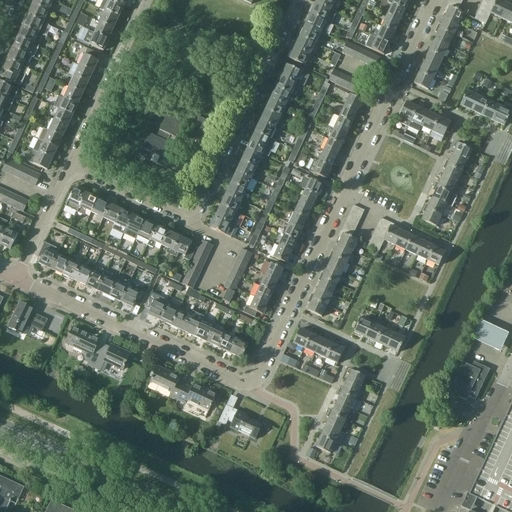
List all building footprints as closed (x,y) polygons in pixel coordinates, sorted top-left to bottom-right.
[(53,0),(52,0),(34,0),(32,4),(48,11),(53,0)] [(107,0),(103,0),(99,9),(105,12),(119,19),(124,8),(110,1),(107,0)] [(336,0),(317,0),(316,3),(331,10),(336,0)] [(388,0),(388,3),(392,5),(405,11),(409,0),(388,0)] [(458,11),(460,6),(449,0),(447,6),(458,11)] [(501,0),(496,0),(496,2),(493,8),(491,13),(490,14),(501,19),(508,5),(501,1),(501,0)] [(331,10),(316,3),(311,14),(331,24),(337,13),(331,10)] [(491,13),(493,8),(482,3),(480,8),(491,13)] [(48,11),(32,4),(27,15),(43,22),(48,11)] [(392,5),(387,16),(399,22),(405,11),(392,5)] [(511,23),(511,6),(508,5),(501,19),(511,24),(511,23)] [(464,14),(458,11),(447,6),(445,10),(448,11),(444,18),(459,25),(464,14)] [(488,19),(490,14),(491,13),(480,8),(477,14),(488,19)] [(81,12),(76,23),(84,26),(88,15),(81,12)] [(105,12),(100,23),(114,29),(119,19),(105,12)] [(331,24),(311,14),(305,26),(321,33),(326,35),(331,24)] [(485,24),(488,19),(477,14),(475,19),(485,24)] [(43,22),(27,15),(22,26),(42,35),(43,36),(49,25),(43,22)] [(387,16),(381,27),(394,33),(399,22),(387,16)] [(459,25),(444,18),(441,25),(439,24),(437,28),(453,36),(459,25)] [(100,23),(95,34),(109,40),(114,29),(100,23)] [(42,35),(22,26),(17,37),(33,44),(33,45),(38,47),(40,43),(39,42),(42,35)] [(321,33),(305,26),(300,37),(315,44),(321,33)] [(373,30),(371,36),(376,38),(389,44),(391,41),(393,41),(396,34),(394,33),(381,27),(379,33),(373,30)] [(453,36),(437,28),(435,32),(438,33),(434,40),(448,47),(453,36)] [(88,31),(83,42),(89,45),(103,51),(109,40),(95,34),(88,31)] [(61,38),(58,43),(59,43),(63,45),(69,34),(64,32),(61,38)] [(371,36),(365,47),(371,50),(381,55),(384,56),(389,44),(376,38),(371,36)] [(17,37),(12,48),(32,57),(33,58),(35,54),(38,47),(33,45),(33,44),(17,37)] [(315,44),(300,37),(295,48),(310,55),(315,44)] [(448,47),(434,40),(431,48),(428,46),(426,50),(443,58),(448,47)] [(347,56),(352,45),(347,42),(342,53),(347,56)] [(352,58),(358,47),(352,45),(347,56),(352,58)] [(358,61),(363,50),(358,47),(352,58),(358,61)] [(32,57),(12,48),(7,59),(26,68),(28,69),(30,64),(29,64),(32,57)] [(310,55),(295,48),(290,60),(305,67),(310,55)] [(85,55),(79,66),(94,72),(99,61),(96,60),(98,54),(88,49),(85,55)] [(363,63),(368,53),(363,50),(358,61),(363,63)] [(443,58),(426,50),(424,54),(427,56),(424,62),(438,69),(443,58)] [(369,66),(374,55),(368,53),(363,63),(369,66)] [(374,69),(379,58),(374,55),(369,66),(374,69)] [(26,68),(7,59),(1,70),(3,70),(0,76),(20,86),(25,75),(23,74),(26,68)] [(438,69),(424,62),(421,69),(418,68),(416,72),(433,80),(438,69)] [(286,65),(281,77),(296,84),(302,73),(286,65)] [(79,66),(74,77),(88,83),(94,72),(79,66)] [(334,84),(339,73),(333,70),(329,81),(328,81),(334,84)] [(433,80),(416,72),(414,76),(417,77),(414,85),(428,91),(433,80)] [(339,86),(344,76),(339,73),(334,84),(339,86)] [(451,74),(446,85),(452,88),(457,77),(451,74)] [(345,89),(350,78),(344,76),(339,86),(345,89)] [(52,91),(57,80),(51,77),(46,88),(52,91)] [(74,77),(69,88),(83,94),(88,83),(74,77)] [(281,77),(275,88),(291,95),(295,88),(299,90),(301,86),(296,84),(281,77)] [(350,92),(355,81),(350,78),(345,89),(350,92)] [(486,80),(483,87),(490,90),(493,83),(486,80)] [(0,81),(0,95),(13,101),(18,90),(0,81)] [(356,94),(361,83),(355,81),(350,92),(356,94)] [(361,97),(366,86),(361,83),(356,94),(361,97)] [(27,85),(25,90),(33,94),(35,89),(27,85)] [(445,87),(443,93),(449,95),(451,90),(445,87)] [(69,88),(64,98),(78,105),(83,94),(69,88)] [(275,88),(270,99),(286,107),(291,95),(275,88)] [(441,92),(437,101),(444,104),(448,95),(441,92)] [(471,111),(478,97),(467,92),(460,106),(471,111)] [(13,101),(0,95),(0,108),(2,110),(8,113),(13,101)] [(357,112),(362,101),(350,95),(345,106),(357,112)] [(59,96),(54,107),(59,109),(73,116),(78,105),(64,98),(59,96)] [(482,116),(488,102),(478,97),(471,111),(482,116)] [(270,99),(265,111),(280,118),(286,107),(270,99)] [(493,122),(499,107),(488,102),(482,116),(493,122)] [(408,128),(418,105),(414,103),(413,106),(406,103),(396,122),(408,128)] [(419,133),(421,127),(428,113),(421,110),(423,107),(418,105),(408,128),(419,133)] [(352,124),(357,112),(345,106),(339,118),(352,124)] [(504,127),(510,113),(499,107),(493,122),(504,127)] [(138,156),(150,161),(154,154),(161,157),(171,135),(178,139),(185,124),(195,129),(192,137),(206,144),(215,125),(178,108),(173,119),(166,115),(155,136),(148,133),(138,156)] [(59,109),(54,120),(68,127),(73,116),(59,109)] [(265,111),(260,122),(275,129),(280,118),(265,111)] [(432,132),(440,115),(436,114),(435,116),(428,113),(421,127),(432,132)] [(347,135),(352,124),(339,118),(334,115),(329,126),(334,129),(347,135)] [(444,117),(440,115),(432,132),(443,138),(450,123),(442,120),(444,117)] [(54,120),(49,131),(63,138),(64,136),(68,127),(54,120)] [(260,122),(254,133),(270,140),(275,129),(260,122)] [(43,128),(38,139),(44,142),(58,149),(63,138),(49,131),(43,128)] [(341,146),(347,135),(334,129),(329,140),(341,146)] [(393,129),(390,134),(397,137),(399,132),(393,129)] [(249,144),(246,150),(262,158),(263,155),(268,158),(276,142),(270,140),(254,133),(249,144)] [(303,142),(306,136),(301,133),(298,140),(303,142)] [(404,134),(401,140),(413,145),(415,139),(404,134)] [(38,139),(33,150),(39,153),(53,159),(58,149),(44,142),(38,139)] [(336,157),(341,146),(329,140),(323,152),(336,157)] [(471,151),(454,143),(452,147),(455,148),(452,155),(466,162),(471,151)] [(298,153),(301,147),(296,145),(293,151),(298,153)] [(33,150),(28,161),(48,170),(53,159),(39,153),(33,150)] [(246,150),(241,161),(257,168),(262,158),(246,150)] [(331,169),(336,157),(323,152),(318,163),(331,169)] [(301,154),(297,162),(306,160),(307,157),(301,154)] [(466,162),(452,155),(449,162),(446,161),(444,165),(461,173),(466,162)] [(292,165),(295,158),(290,156),(287,162),(292,165)] [(8,173),(13,162),(7,160),(2,171),(8,173)] [(241,161),(236,172),(251,180),(257,168),(241,161)] [(13,176),(18,165),(13,162),(8,173),(13,176)] [(325,180),(331,169),(318,163),(313,174),(325,180)] [(19,178),(24,168),(18,165),(13,176),(19,178)] [(461,173),(444,165),(442,169),(445,170),(442,177),(456,184),(461,173)] [(189,180),(194,170),(187,166),(182,176),(189,180)] [(24,181),(29,170),(24,168),(19,178),(24,181)] [(30,184),(35,173),(29,170),(24,181),(30,184)] [(293,170),(291,175),(298,179),(301,173),(293,170)] [(236,172),(231,184),(246,191),(252,193),(257,182),(251,180),(236,172)] [(35,186),(40,177),(40,175),(35,173),(30,184),(35,186)] [(456,184),(442,177),(439,184),(436,182),(434,186),(451,194),(456,184)] [(317,196),(323,185),(310,180),(305,190),(317,196)] [(231,184),(225,195),(241,202),(246,191),(231,184)] [(451,194),(434,186),(432,190),(435,192),(432,199),(446,205),(451,208),(456,197),(451,194)] [(74,188),(65,207),(77,212),(86,193),(74,188)] [(312,208),(317,196),(305,190),(300,202),(312,208)] [(7,204),(12,194),(6,191),(1,202),(7,204)] [(98,199),(86,193),(77,212),(83,215),(86,210),(91,213),(98,199)] [(12,207),(17,196),(12,194),(7,204),(12,207)] [(225,195),(220,206),(236,213),(241,202),(225,195)] [(18,210),(23,199),(17,196),(12,207),(18,210)] [(28,201),(23,199),(18,210),(23,212),(28,201)] [(110,204),(98,199),(91,213),(97,216),(94,221),(101,224),(103,219),(110,204)] [(446,205),(432,199),(429,206),(426,204),(424,208),(441,216),(446,205)] [(307,219),(312,208),(300,202),(294,213),(307,219)] [(121,210),(110,204),(103,219),(115,224),(121,210)] [(459,205),(457,210),(463,213),(466,208),(459,205)] [(220,206),(215,218),(230,225),(236,227),(241,216),(236,213),(220,206)] [(363,211),(357,208),(352,206),(350,211),(361,216),(363,211)] [(441,216),(424,208),(422,212),(425,214),(421,221),(435,227),(441,216)] [(124,235),(133,215),(121,210),(115,224),(112,230),(124,235)] [(358,222),(361,216),(350,211),(347,217),(358,222)] [(456,212),(452,220),(458,223),(462,214),(456,212)] [(23,224),(25,218),(14,213),(12,219),(23,224)] [(302,230),(307,219),(294,213),(289,224),(302,230)] [(145,221),(133,215),(124,235),(136,241),(145,221)] [(356,227),(358,222),(347,217),(345,222),(356,227)] [(215,218),(210,229),(225,236),(230,239),(236,227),(230,225),(215,218)] [(0,219),(0,244),(7,229),(10,224),(0,219)] [(389,230),(392,224),(380,219),(378,225),(389,230)] [(147,246),(157,226),(145,221),(136,241),(147,246)] [(353,233),(356,227),(345,222),(342,228),(353,233)] [(296,242),(302,230),(289,224),(284,236),(296,242)] [(394,246),(401,232),(394,229),(395,226),(392,224),(389,230),(386,236),(384,241),(394,246)] [(389,230),(378,225),(375,231),(386,236),(389,230)] [(157,226),(148,245),(153,248),(155,243),(162,246),(169,232),(157,226)] [(351,238),(353,233),(342,228),(340,233),(351,238)] [(7,229),(0,244),(0,245),(11,250),(18,234),(7,229)] [(386,236),(375,231),(373,236),(384,241),(386,236)] [(171,256),(180,237),(169,232),(162,246),(168,249),(166,253),(171,256)] [(405,251),(413,234),(409,232),(408,235),(401,232),(394,246),(405,251)] [(357,241),(351,238),(340,233),(338,237),(341,239),(337,246),(352,252),(357,241)] [(416,256),(423,242),(416,239),(417,236),(413,234),(405,251),(416,256)] [(291,253),(296,242),(284,236),(279,247),(291,253)] [(381,247),(384,241),(373,236),(370,241),(381,247)] [(189,248),(192,243),(180,237),(171,256),(176,258),(178,254),(185,257),(184,259),(189,262),(195,251),(189,248)] [(210,252),(213,246),(202,241),(200,247),(210,252)] [(381,247),(370,241),(368,246),(368,247),(379,252),(381,247)] [(427,262),(435,244),(431,243),(430,246),(423,242),(416,256),(427,262)] [(51,269),(57,255),(60,250),(45,243),(38,257),(41,258),(39,264),(51,269)] [(439,246),(435,244),(427,262),(438,267),(445,253),(438,249),(439,246)] [(352,252),(337,246),(334,253),(331,251),(329,255),(347,263),(352,252)] [(208,257),(210,252),(200,247),(197,252),(208,257)] [(286,264),(291,253),(279,247),(273,258),(286,264)] [(252,255),(241,250),(239,255),(249,260),(252,255)] [(205,263),(208,257),(197,252),(194,257),(205,263)] [(62,275),(69,261),(57,255),(51,269),(62,275)] [(247,266),(249,260),(239,255),(236,261),(247,266)] [(347,263),(329,255),(328,259),(330,261),(327,267),(342,274),(347,263)] [(203,268),(205,263),(194,257),(192,263),(203,268)] [(74,280),(81,266),(69,261),(62,275),(74,280)] [(244,271),(247,266),(236,261),(233,266),(244,271)] [(200,274),(203,268),(192,263),(189,268),(200,274)] [(270,264),(265,275),(278,281),(283,270),(270,264)] [(86,286),(92,272),(81,266),(74,280),(86,286)] [(242,276),(244,271),(233,266),(231,272),(242,276)] [(342,274),(327,267),(324,274),(321,273),(320,277),(337,285),(342,274)] [(197,279),(200,274),(189,268),(187,274),(197,279)] [(98,291),(107,272),(101,269),(98,275),(92,272),(86,286),(98,291)] [(410,269),(408,274),(415,278),(418,272),(410,269)] [(109,297),(116,283),(110,281),(112,275),(107,272),(98,291),(109,297)] [(239,282),(242,276),(231,272),(228,277),(239,282)] [(174,274),(171,280),(178,283),(181,277),(174,274)] [(195,284),(197,279),(187,274),(184,279),(195,284)] [(272,293),(278,281),(265,275),(260,287),(272,293)] [(236,287),(239,282),(228,277),(226,282),(236,287)] [(337,285),(320,277),(318,281),(320,282),(317,289),(332,296),(337,285)] [(121,303),(130,283),(118,278),(116,283),(109,297),(121,303)] [(192,290),(195,284),(184,279),(181,285),(188,288),(192,290)] [(234,293),(236,287),(226,282),(223,288),(227,290),(234,293)] [(141,306),(147,292),(130,283),(121,303),(133,308),(135,303),(141,306)] [(267,304),(272,293),(260,287),(254,298),(267,304)] [(188,288),(185,295),(197,301),(199,296),(200,294),(192,290),(188,288)] [(332,296),(317,289),(314,296),(311,295),(309,299),(327,307),(332,296)] [(229,304),(231,299),(234,293),(227,290),(222,301),(229,304)] [(151,293),(144,307),(150,310),(147,315),(159,321),(168,303),(169,301),(163,299),(151,293)] [(262,315),(267,304),(254,298),(249,309),(246,307),(243,313),(254,318),(256,312),(262,315)] [(327,307),(309,299),(308,303),(310,304),(307,311),(321,318),(327,307)] [(27,325),(40,331),(42,332),(48,320),(33,313),(34,309),(20,303),(8,328),(23,335),(27,325)] [(171,326),(179,308),(168,303),(159,321),(171,326)] [(183,332),(189,318),(191,314),(179,308),(171,326),(183,332)] [(195,337),(201,323),(189,318),(183,332),(195,337)] [(206,343),(212,329),(215,323),(204,318),(201,323),(195,337),(206,343)] [(364,338),(371,324),(365,321),(361,319),(360,319),(353,333),(364,338)] [(495,327),(482,321),(473,340),(487,346),(500,353),(509,333),(495,327)] [(375,343),(382,329),(371,324),(364,338),(375,343)] [(93,369),(104,346),(98,343),(99,340),(73,328),(67,340),(75,344),(73,347),(85,353),(84,354),(86,360),(89,361),(87,366),(93,369)] [(218,348),(224,334),(212,329),(206,343),(218,348)] [(386,348),(393,334),(382,329),(375,343),(386,348)] [(289,342),(287,348),(294,351),(297,346),(304,349),(312,332),(308,330),(306,333),(299,330),(293,344),(289,342)] [(312,332),(304,349),(315,354),(321,340),(314,337),(316,334),(312,332)] [(230,354),(236,340),(224,334),(218,348),(230,354)] [(397,353),(404,339),(393,334),(386,348),(397,353)] [(248,345),(236,340),(230,354),(241,359),(248,345)] [(321,340),(315,354),(325,359),(333,342),(329,340),(328,343),(321,340)] [(333,342),(325,359),(337,365),(343,351),(336,347),(337,344),(333,342)] [(110,349),(104,346),(93,369),(100,372),(104,362),(122,371),(130,354),(111,346),(110,349)] [(283,356),(280,362),(295,369),(298,362),(283,356)] [(489,370),(474,363),(473,363),(471,367),(463,363),(449,393),(466,401),(467,397),(470,398),(470,397),(475,400),(489,370)] [(170,397),(177,401),(185,384),(178,381),(180,378),(157,367),(152,378),(151,379),(151,380),(150,383),(171,394),(170,397)] [(308,367),(305,373),(316,378),(319,372),(308,367)] [(365,378),(348,370),(346,374),(349,375),(346,382),(360,388),(365,378)] [(360,388),(346,382),(343,389),(340,387),(338,391),(355,399),(360,388)] [(192,388),(185,384),(177,401),(185,404),(186,401),(208,411),(210,407),(211,407),(211,406),(211,405),(216,395),(194,384),(192,388)] [(355,399),(338,391),(336,395),(339,397),(336,404),(350,410),(355,399)] [(511,511),(511,401),(510,406),(468,495),(475,499),(470,510),(469,511),(511,511)] [(350,410),(336,404),(332,411),(330,410),(328,414),(345,421),(350,410)] [(238,411),(237,413),(234,412),(235,410),(226,406),(218,423),(225,426),(228,421),(232,423),(230,428),(255,440),(260,428),(268,431),(270,427),(262,423),(261,425),(245,418),(246,415),(238,411)] [(217,408),(214,414),(219,417),(222,411),(217,408)] [(345,421),(328,414),(326,418),(329,419),(326,426),(340,432),(345,421)] [(340,432),(326,426),(323,433),(320,431),(318,435),(335,443),(340,432)] [(335,443),(318,435),(316,439),(319,441),(316,448),(329,454),(335,443)] [(310,448),(306,457),(313,460),(317,451),(310,448)] [(18,501),(24,488),(0,476),(0,497),(2,499),(0,503),(0,511),(5,511),(12,498),(18,501)] [(76,511),(51,500),(45,511),(76,511)]
